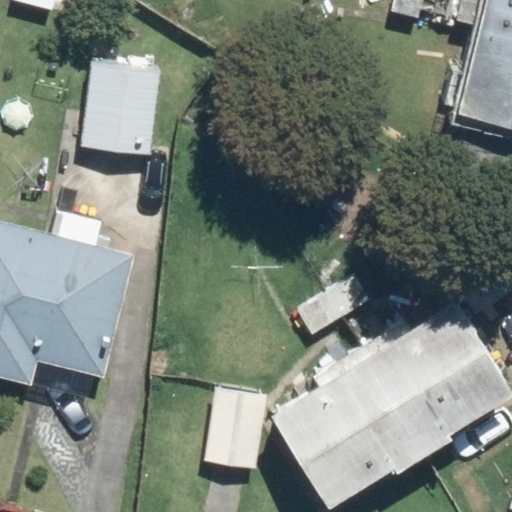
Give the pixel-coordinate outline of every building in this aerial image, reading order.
[(417,0),(389,0),(388,10),(415,16),(417,0)] [(511,123),(511,0),(472,0),(445,107),(511,123)] [(154,67),(86,59),(77,144),(145,151),(154,67)] [(0,374),(25,381),(31,359),(95,375),(127,254),(0,221),(0,374)] [(293,308),(308,331),(363,297),(349,274),(293,308)] [(260,411),(315,502),(379,463),(383,469),(438,435),(435,429),(500,390),(444,300),(403,324),(400,318),(305,376),(309,382),(260,411)] [(261,392),(210,384),(199,457),(250,464),(261,392)]
